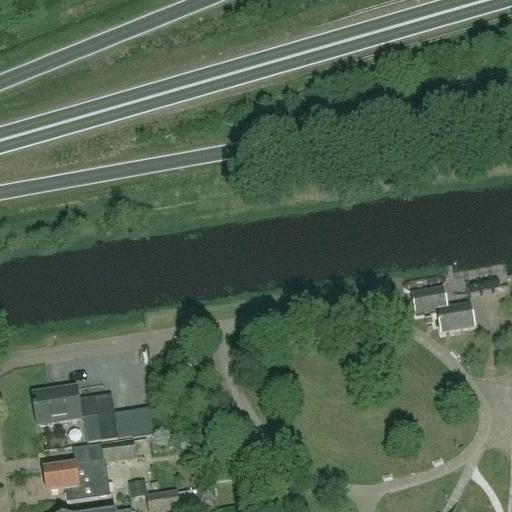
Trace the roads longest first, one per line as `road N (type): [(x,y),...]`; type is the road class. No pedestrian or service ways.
road 1 (trunk): [(0,191),(511,100)]
road 2 (trunk): [(0,137),(472,0)]
road 3 (trunk): [(207,0),(0,83)]
road 4 (residential): [(0,363),(184,334)]
